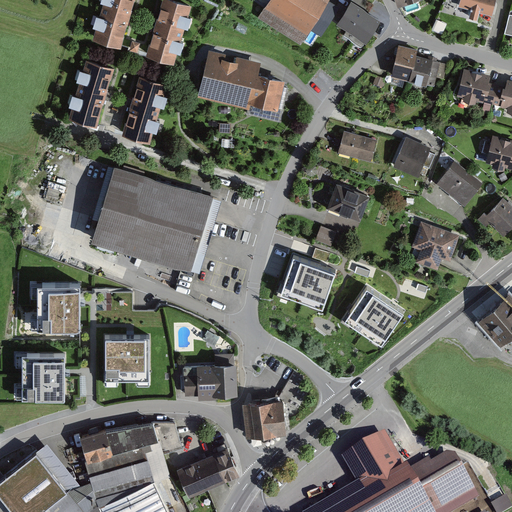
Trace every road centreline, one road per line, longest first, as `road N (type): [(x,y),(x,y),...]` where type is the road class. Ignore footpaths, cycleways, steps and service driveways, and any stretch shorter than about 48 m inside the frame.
road 1 (residential): [(400,32),(350,77),(304,141),(258,263),(252,336)]
road 2 (residential): [(0,453),(128,408),(187,407),(230,418)]
road 3 (secondary): [(340,400),(511,263)]
